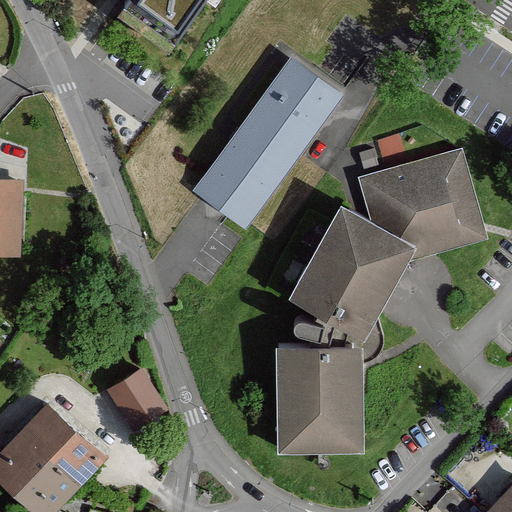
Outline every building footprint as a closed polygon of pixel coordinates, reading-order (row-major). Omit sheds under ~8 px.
[(206,0),(128,0),(126,4),(128,6),(121,15),(138,26),(144,18),(176,41),(206,0)] [(294,53),(196,188),(201,192),(250,227),(349,89),(328,74),(326,76),(294,53)] [(460,179),(462,163),(455,164),(452,151),(359,176),(367,208),(376,215),(372,222),(347,207),(334,230),(327,226),(319,240),(289,293),(316,309),(311,317),(307,314),(303,313),(300,313),(297,315),(294,318),(293,322),(294,326),(296,328),(301,332),(307,333),(307,341),(276,342),(277,448),(360,445),(359,360),(363,358),(367,356),(371,354),(374,350),(376,346),(378,341),(380,335),(380,331),(378,320),(374,309),(372,299),(382,294),(380,289),(382,277),(387,268),(392,263),(396,261),(404,258),(412,256),(410,246),(446,236),(443,229),(457,217),(453,213),(464,200),(458,196),(464,181),(460,179)] [(410,246),(412,256),(434,250),(482,236),(462,163),(460,179),(464,181),(458,196),(464,200),(453,213),(457,217),(443,229),(446,236),(410,246)] [(0,250),(17,251),(20,182),(0,180),(0,250)] [(382,294),(404,258),(396,261),(392,263),(387,268),(382,277),(380,289),(382,294)] [(86,293),(99,279),(84,266),(72,280),(86,293)] [(374,309),(382,294),(372,299),(374,309)] [(148,342),(138,345),(143,363),(153,359),(148,342)] [(137,426),(166,408),(142,370),(112,389),(137,426)] [(74,479),(101,450),(48,404),(6,448),(0,442),(0,480),(3,483),(18,466),(33,477),(49,460),(74,479)] [(107,456),(101,450),(74,479),(81,485),(107,456)] [(52,502),(74,479),(49,460),(33,477),(18,466),(3,483),(34,511),(56,511),(58,509),(52,502)] [(52,502),(58,509),(80,485),(74,479),(52,502)] [(511,511),(511,496),(497,511),(511,511)]
